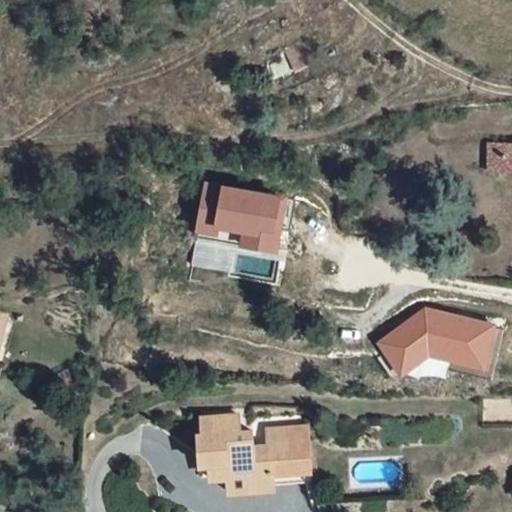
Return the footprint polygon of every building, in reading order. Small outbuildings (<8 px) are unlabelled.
[(511,145),(491,145),(491,174),(511,174),(511,145)] [(277,251),(286,198),(204,184),(196,233),(217,236),(218,229),(244,234),(242,245),(277,251)] [(402,375),(429,355),(484,369),(495,328),(425,310),(379,343),(402,375)] [(213,481),(231,480),(231,476),(254,476),(254,494),(272,494),(272,489),(271,452),(271,451),(253,451),(253,435),(241,436),(241,419),(208,420),(208,436),(204,436),(204,459),(213,459),(213,481)] [(271,451),(271,452),(309,451),(309,434),(271,435),(271,451)] [(309,451),(271,452),(272,489),(310,488),(309,451)] [(231,495),(254,494),(254,476),(231,476),(231,480),(231,495)]
